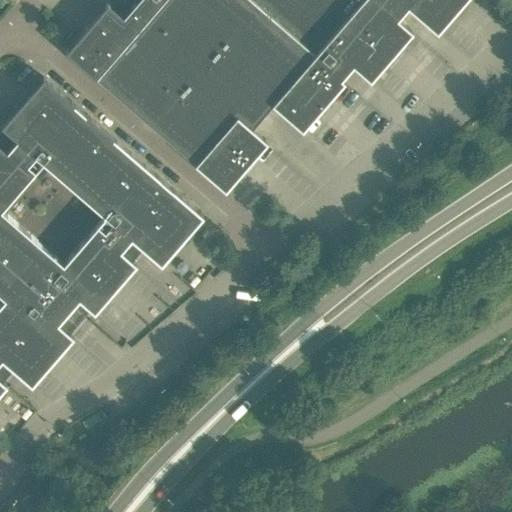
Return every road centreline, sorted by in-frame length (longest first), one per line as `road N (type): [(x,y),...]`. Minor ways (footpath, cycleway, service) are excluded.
road 1 (tertiary): [(511,172),(328,301),(115,511)]
road 2 (tertiary): [(138,511),(310,344),(511,200)]
road 3 (unclassified): [(0,486),(44,429),(269,248)]
road 4 (unclassified): [(269,248),(17,22)]
road 5 (unclassified): [(269,248),(511,39)]
